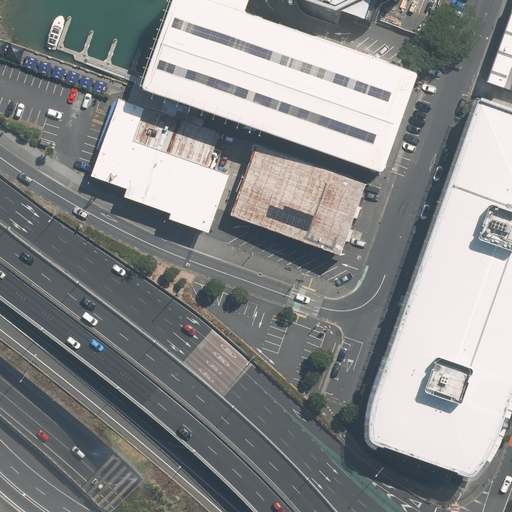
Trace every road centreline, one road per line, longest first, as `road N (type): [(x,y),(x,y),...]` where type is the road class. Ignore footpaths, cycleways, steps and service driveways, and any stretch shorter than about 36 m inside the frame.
road 1 (motorway): [(0,243),(235,429),(316,511)]
road 2 (residential): [(0,154),(144,241),(319,306),(360,307)]
road 3 (motorway): [(0,198),(137,305),(280,433)]
road 4 (motorway): [(0,281),(179,421),(273,511)]
road 5 (residential): [(360,307),(384,275),(484,0)]
road 6 (motorway): [(233,511),(0,321)]
road 7 (motorway): [(144,511),(0,380)]
road 8 (motorway): [(280,433),(432,511)]
